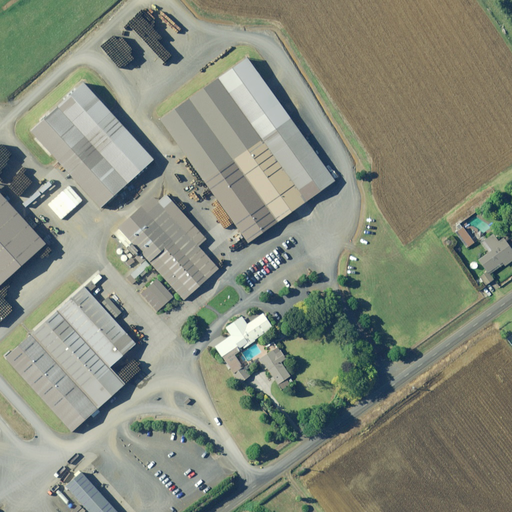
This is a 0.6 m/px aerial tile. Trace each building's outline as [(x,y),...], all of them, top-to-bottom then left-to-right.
[(162,116),(248,239),(336,177),(250,55),(162,116)] [(157,152),(86,76),(32,126),(102,202),(157,152)] [(0,181),(3,185),(26,165),(0,136),(0,181)] [(83,198),(69,184),(54,197),(68,212),(83,198)] [(0,187),(0,280),(46,239),(0,187)] [(152,190),(116,224),(183,297),(219,264),(152,190)] [(475,243),(464,227),(456,232),(467,248),(475,243)] [(489,252),(478,260),(487,272),(480,277),(486,285),(494,279),(490,274),(502,265),(504,269),(511,262),(511,248),(498,230),(482,243),(489,252)] [(122,246),(115,250),(119,256),(125,251),(122,246)] [(126,252),(120,257),(124,262),(130,258),(126,252)] [(36,257),(28,264),(33,270),(42,263),(36,257)] [(85,280),(88,283),(86,286),(90,291),(104,279),(99,273),(92,281),(89,277),(85,280)] [(174,297),(158,279),(146,289),(163,308),(165,305),(174,297)] [(3,352),(69,426),(125,377),(110,360),(130,342),(79,284),(3,352)] [(2,291),(0,293),(0,311),(2,310),(9,317),(18,309),(2,291)] [(108,296),(101,303),(117,319),(124,312),(108,296)] [(261,309),(214,340),(224,355),(270,323),(261,309)] [(270,347),(259,355),(275,379),(287,371),(270,347)] [(242,367),(234,373),(240,383),(249,377),(242,367)] [(67,482),(92,511),(125,511),(87,466),(67,482)]
